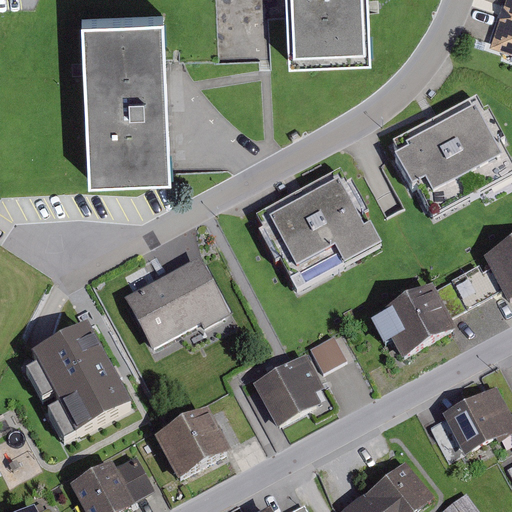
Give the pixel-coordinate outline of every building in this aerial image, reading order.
[(217,62),(214,0),(181,0),(185,63),(217,62)] [(370,0),(286,0),(289,65),(373,62),(370,0)] [(511,0),(505,0),(501,13),(490,46),(511,54),(511,0)] [(165,17),(81,21),(89,185),(173,181),(168,91),(165,17)] [(437,125),(392,150),(400,163),(395,166),(412,197),(417,194),(434,225),(511,182),(511,168),(501,148),(505,146),(488,114),(484,117),(477,104),(437,125)] [(341,178),(256,224),(263,235),(258,238),(276,270),(281,268),(298,300),(382,254),(364,222),(369,219),(352,188),(348,190),(341,178)] [(480,272),(452,287),(467,315),(502,297),(509,309),(511,307),(511,250),(484,265),(489,275),(483,278),(480,272)] [(200,267),(125,307),(153,358),(202,331),(205,335),(230,322),(200,267)] [(403,369),(459,338),(451,324),(467,315),(452,287),(435,296),(433,293),(378,324),(403,369)] [(132,419),(88,335),(30,365),(37,377),(27,383),(44,415),(55,409),(59,418),(48,423),(65,454),(132,419)] [(334,341),(310,353),(323,378),(336,372),(347,366),(334,341)] [(306,363),(254,392),(278,436),(322,412),(315,400),(324,395),(306,363)] [(511,420),(497,393),(442,423),(444,426),(431,433),(449,466),(464,458),(466,463),(498,446),(500,448),(511,441),(511,420)] [(208,417),(155,446),(179,489),(182,487),(232,460),(208,417)] [(113,468),(69,491),(80,511),(135,511),(135,510),(155,499),(137,465),(117,475),(113,468)] [(407,467),(350,511),(426,511),(437,504),(407,467)] [(477,511),(467,498),(448,511),(477,511)]
